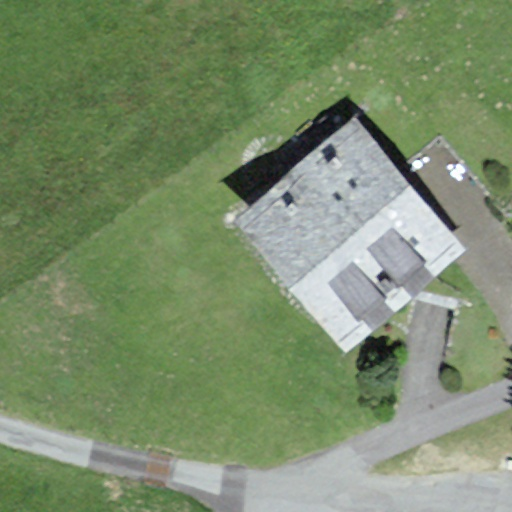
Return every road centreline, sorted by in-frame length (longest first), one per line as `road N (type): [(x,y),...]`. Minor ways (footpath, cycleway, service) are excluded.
road 1 (unclassified): [(307,497),(202,480),(0,428)]
road 2 (residential): [(307,497),(360,454),(511,394)]
road 3 (unclassified): [(511,506),(425,495),(307,497)]
